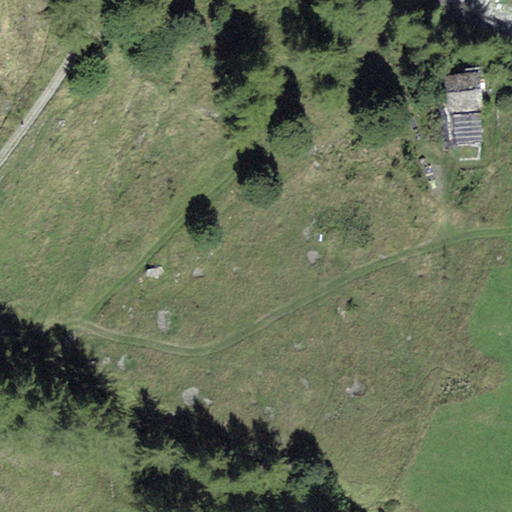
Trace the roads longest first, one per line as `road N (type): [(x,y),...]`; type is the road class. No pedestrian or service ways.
road 1 (track): [(433,163),(445,213),(435,245),(321,289),(236,337),(194,350),(121,339),(77,320)]
road 2 (track): [(304,49),(272,90),(251,153),(120,284),(66,327),(0,335)]
road 3 (track): [(0,159),(74,57),(103,0)]
